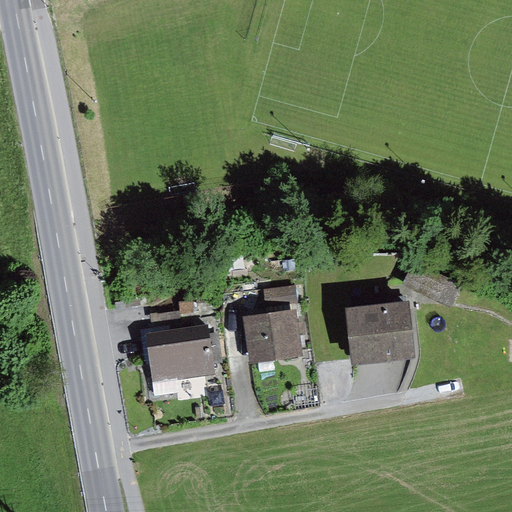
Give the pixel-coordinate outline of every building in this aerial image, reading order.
[(462,282),(413,260),(403,283),(451,305),(462,282)] [(295,283),(264,286),(266,302),(297,299),(295,283)] [(410,296),(347,302),(353,357),(415,351),(410,296)] [(193,298),(179,300),(181,315),(195,313),(193,298)] [(298,305),(246,312),(252,359),(304,352),(298,305)] [(210,332),(148,341),(156,395),(180,392),(178,378),(216,373),(210,332)]
